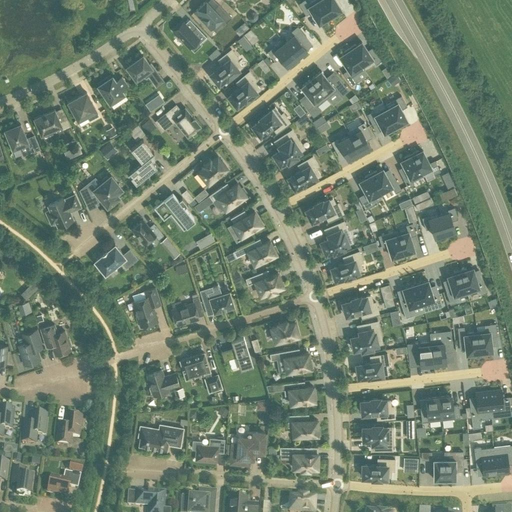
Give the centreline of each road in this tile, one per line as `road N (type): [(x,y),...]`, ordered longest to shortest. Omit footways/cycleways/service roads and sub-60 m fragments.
road 1 (primary): [(511,249),(460,122),(392,0)]
road 2 (residential): [(337,484),(122,469)]
road 3 (residential): [(79,250),(224,129)]
road 4 (residential): [(138,352),(314,297)]
road 5 (residential): [(335,390),(494,372)]
road 6 (residential): [(139,28),(82,67),(0,104)]
road 7 (residential): [(314,297),(463,250)]
road 8 (residential): [(224,129),(345,33)]
road 9 (residential): [(277,208),(404,142)]
road 10 (residential): [(224,129),(139,28)]
road 11 (residential): [(337,484),(463,492)]
